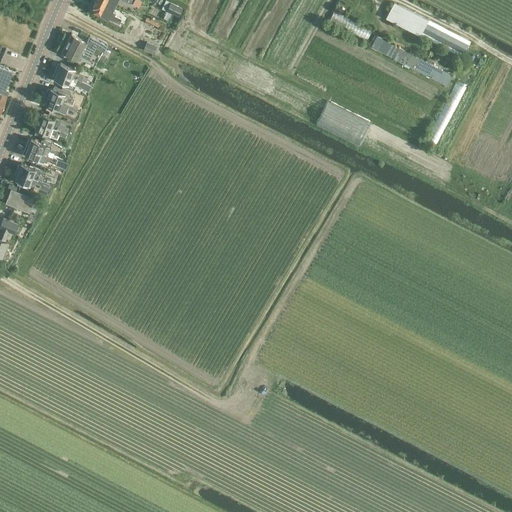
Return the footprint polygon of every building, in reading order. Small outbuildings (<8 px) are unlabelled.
[(111,12),(114,6),(101,0),(94,0),(93,2),(93,4),(93,6),(94,7),(92,11),(107,19),(108,18),(118,24),(121,19),(114,16),(115,14),(111,12)] [(166,0),(165,0),(161,8),(166,11),(178,17),(182,8),(170,2),(166,0)] [(419,35),(461,57),(470,41),(428,19),(393,2),(386,17),(420,35),(419,35)] [(171,51),(215,70),(226,46),(181,26),(171,51)] [(359,26),(356,33),(367,37),(369,30),(359,26)] [(71,34),(62,51),(78,60),(81,55),(88,59),(99,39),(89,35),(86,41),(71,34)] [(370,46),(446,86),(452,75),(376,35),(370,46)] [(153,54),(156,46),(146,42),(143,50),(153,54)] [(105,49),(99,62),(140,83),(147,70),(105,49)] [(92,85),(94,80),(83,76),(83,74),(74,71),(75,68),(60,62),(57,70),(89,83),(92,85)] [(0,102),(3,103),(8,90),(3,88),(9,70),(0,66),(0,102)] [(69,82),(87,89),(89,83),(57,70),(53,78),(68,84),(69,82)] [(458,80),(454,93),(462,96),(466,83),(458,80)] [(47,95),(72,105),(74,99),(69,97),(70,92),(54,85),(53,88),(50,87),(47,95)] [(72,105),(47,95),(44,104),(59,109),(60,105),(76,111),(77,107),(72,105)] [(60,120),(40,113),(37,121),(66,131),(67,132),(69,127),(59,123),(60,120)] [(34,128),(48,134),(48,135),(55,138),(57,133),(65,136),(68,137),(69,133),(67,132),(66,131),(37,121),(34,128)] [(55,152),(53,151),(49,149),(50,145),(45,143),(31,138),(28,145),(56,157),(63,159),(65,153),(55,150),(55,152)] [(45,158),(50,159),(55,161),(56,157),(28,145),(24,153),(39,159),(41,155),(46,157),(45,158)] [(40,170),(21,163),(18,171),(48,183),(50,179),(39,175),(40,170)] [(49,183),(48,183),(18,171),(15,179),(18,180),(16,184),(28,188),(31,181),(40,185),(39,187),(46,190),(49,183)] [(32,203),(34,198),(11,189),(5,202),(29,212),(30,209),(34,211),(36,205),(32,203)] [(7,249),(5,248),(8,241),(6,240),(9,233),(13,234),(17,223),(3,217),(0,225),(0,255),(2,256),(4,257),(6,256),(7,255),(9,252),(9,250),(7,249)]
